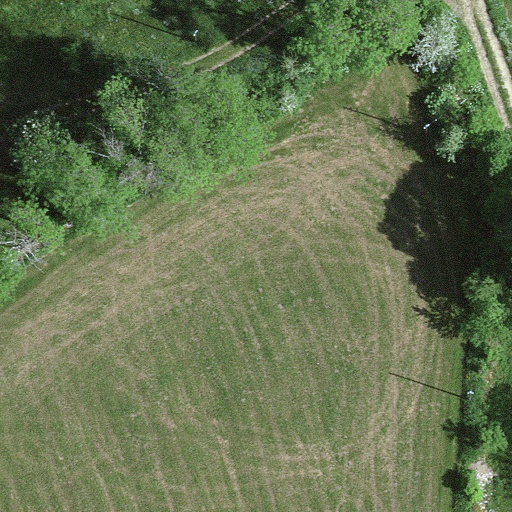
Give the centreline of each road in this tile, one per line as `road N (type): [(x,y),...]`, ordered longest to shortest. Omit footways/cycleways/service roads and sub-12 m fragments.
road 1 (track): [(0,125),(250,36),(308,0)]
road 2 (track): [(459,0),(477,6),(511,122)]
